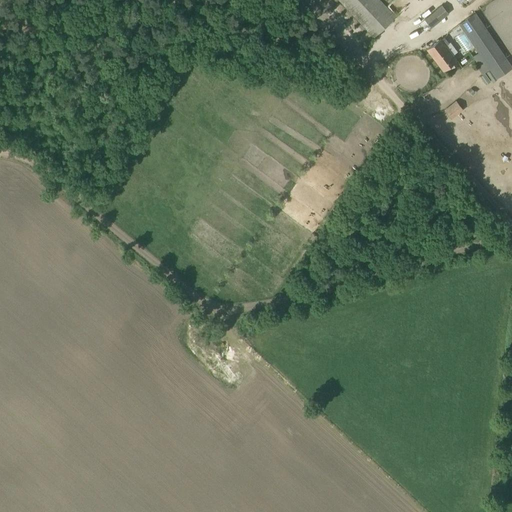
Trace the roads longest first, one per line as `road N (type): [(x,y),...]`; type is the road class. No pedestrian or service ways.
road 1 (track): [(511,234),(256,308),(211,308),(31,161),(0,155)]
road 2 (track): [(511,223),(305,0)]
